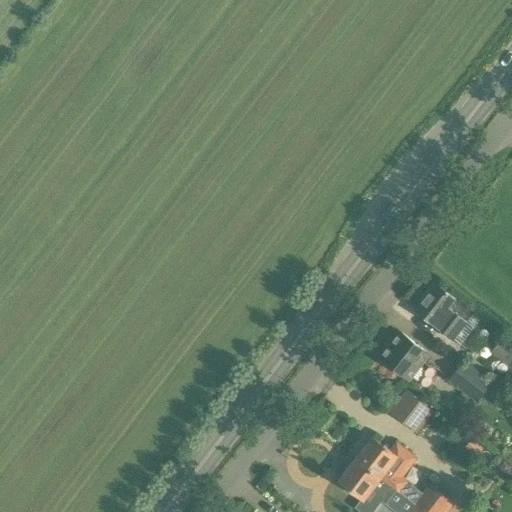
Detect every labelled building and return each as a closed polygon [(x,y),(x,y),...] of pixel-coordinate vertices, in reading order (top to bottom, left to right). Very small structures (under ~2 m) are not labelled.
[(436,285),(416,312),(453,340),(473,313),(436,285)] [(401,331),(380,358),(410,381),(430,354),(401,331)] [(511,368),(511,337),(507,334),(492,353),(511,368)] [(462,363),(449,380),(478,402),(491,385),(462,363)] [(391,412),(410,426),(425,406),(406,391),(391,412)] [(361,449),(363,451),(356,460),(397,490),(418,506),(425,511),(446,511),(454,502),(432,485),(424,495),(404,480),(405,479),(402,477),(416,457),(397,443),(391,451),(373,438),(372,439),(369,438),(361,449)] [(386,505),(397,490),(356,460),(350,469),(347,467),(338,478),(341,480),(340,482),(341,483),(340,486),(348,493),(350,491),(352,493),(353,492),(362,500),(356,508),(360,511),(373,511),(382,501),(386,505)]
